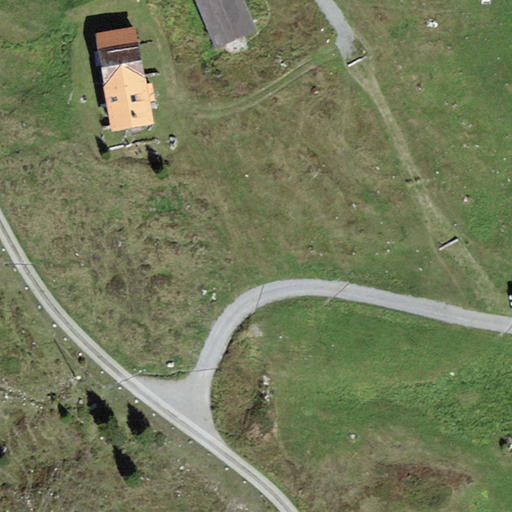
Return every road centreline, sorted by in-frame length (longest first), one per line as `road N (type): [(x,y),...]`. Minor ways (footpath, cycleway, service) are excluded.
road 1 (unclassified): [(0,229),(62,327),(291,511)]
road 2 (track): [(511,327),(342,291),(267,293),(226,326),(184,420)]
